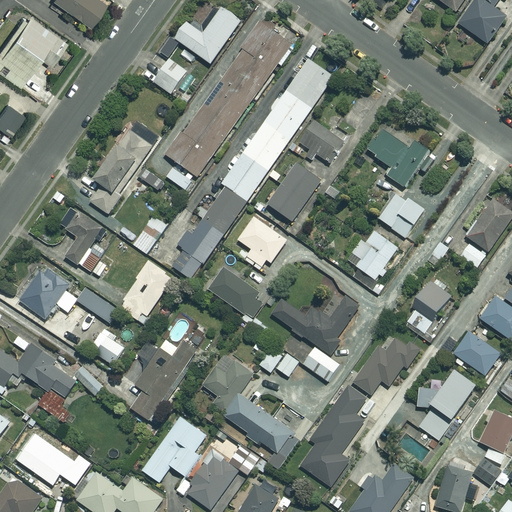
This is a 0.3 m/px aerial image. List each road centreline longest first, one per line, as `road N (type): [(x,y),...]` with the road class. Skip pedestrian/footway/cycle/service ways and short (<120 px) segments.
road 1 (residential): [(153,0),(0,217)]
road 2 (residential): [(308,0),(511,143)]
